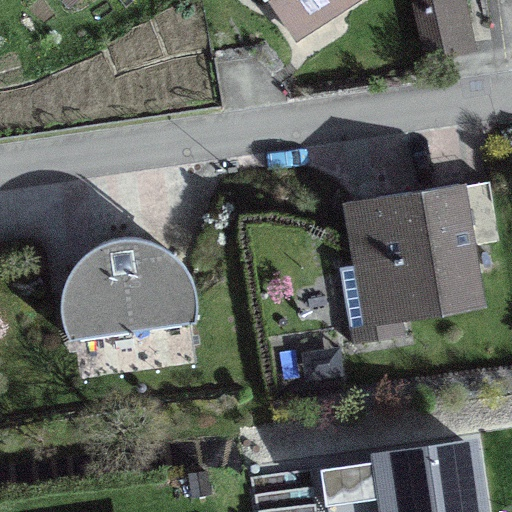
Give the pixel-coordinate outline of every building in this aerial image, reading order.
[(273,0),(295,33),(345,0),(265,0),(266,1),(266,0),(273,0)] [(471,43),(462,2),(455,4),(454,0),(447,0),(420,6),(430,51),(471,43)] [(406,335),(400,305),(477,292),(469,246),(499,241),(489,182),(345,202),(356,265),(339,268),(352,343),(406,335)] [(61,311),(70,339),(195,321),(197,302),(189,274),(169,250),(141,238),(108,240),(82,256),(65,282),(61,311)] [(480,511),(471,446),(322,468),(327,503),(387,495),(389,511),(480,511)]
